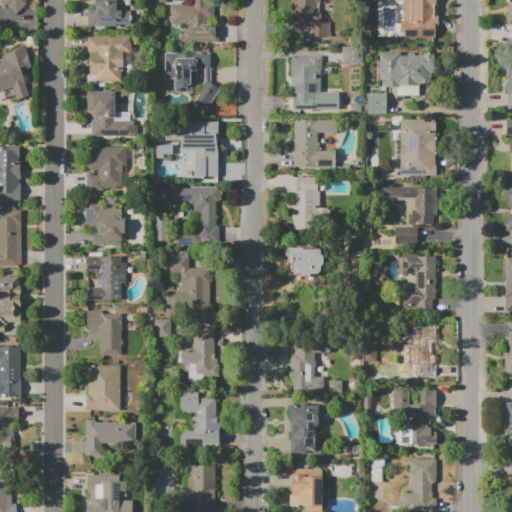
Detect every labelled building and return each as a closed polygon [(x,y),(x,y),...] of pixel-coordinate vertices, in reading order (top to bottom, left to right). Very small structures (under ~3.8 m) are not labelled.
[(0,0),(28,0),(28,2),(16,14),(6,4),(4,7),(0,3),(0,0)] [(87,26),(87,9),(94,9),(94,0),(114,0),(114,2),(117,2),(117,9),(132,9),(132,26),(87,26)] [(182,43),(182,28),(170,27),(170,6),(192,6),(192,0),(207,0),(207,4),(214,4),(214,17),(208,17),(208,24),(211,24),(211,27),(215,27),(215,43),(182,43)] [(292,0),(319,0),(319,21),(329,21),(329,36),(311,36),(311,23),(296,23),(296,1),(292,1),(292,0)] [(436,0),(436,1),(434,1),(434,26),(402,26),(402,0),(436,0)] [(88,36),(130,37),(130,53),(123,53),(123,70),(109,70),(109,60),(104,60),(104,67),(88,67),(88,36)] [(0,54),(25,47),(31,65),(20,68),(29,95),(14,100),(10,87),(0,90),(0,61),(1,61),(0,58),(0,54)] [(341,63),(342,47),(363,47),(363,63),(341,63)] [(209,52),(209,79),(191,79),(191,92),(174,92),(174,79),(165,79),(165,51),(209,52)] [(380,52),(400,52),(400,55),(423,55),(423,53),(434,53),(434,85),(418,85),(417,95),(396,95),(396,86),(380,86),(380,52)] [(290,57),(307,57),(307,55),(322,55),(322,71),(320,71),(320,96),(315,96),(315,110),(290,110),(290,57)] [(219,89),(203,113),(191,105),(198,95),(197,94),(206,80),(219,89)] [(368,114),(368,92),(387,93),(387,115),(368,114)] [(91,118),(86,118),(86,97),(114,97),(114,111),(130,112),(130,124),(134,124),(133,125),(137,126),(137,135),(133,135),(133,136),(129,136),(107,136),(90,135),(90,127),(91,118)] [(292,119),(336,119),(335,132),(316,132),(316,151),(335,151),(335,167),(292,166),(292,119)] [(399,119),(436,119),(436,175),(399,175),(399,119)] [(197,178),(197,148),(184,148),(184,140),(166,140),(166,133),(176,133),(176,125),(184,125),(184,121),(185,121),(185,120),(193,120),(193,121),(198,121),(198,120),(213,120),(213,122),(220,122),(220,132),(219,132),(219,141),(220,141),(220,152),(219,152),(219,164),(216,164),(216,178),(197,178)] [(0,145),(18,145),(18,168),(14,168),(14,182),(20,183),(20,200),(0,200),(0,145)] [(125,146),(125,164),(122,164),(122,172),(121,172),(121,188),(103,188),(103,190),(87,190),(87,146),(125,146)] [(285,177),(317,177),(317,191),(320,191),(320,207),(326,207),(326,228),(291,228),(292,192),(285,192),(285,177)] [(218,188),(218,201),(215,201),(215,246),(176,245),(176,228),(194,228),(194,203),(174,203),(174,188),(218,188)] [(380,188),(438,188),(438,214),(434,214),(433,224),(409,224),(409,216),(414,216),(415,198),(380,198),(380,188)] [(86,207),(89,207),(89,204),(101,204),(101,208),(122,208),(122,219),(124,219),(124,233),(122,233),(122,245),(93,245),(93,224),(86,224),(86,207)] [(0,210),(21,210),(20,265),(0,265),(0,210)] [(153,216),(170,216),(170,240),(153,240),(153,216)] [(417,228),(416,245),(395,245),(395,228),(417,228)] [(347,239),(361,239),(361,256),(347,256),(347,239)] [(289,255),(288,255),(286,253),(285,251),(288,249),(292,246),(294,250),(297,248),(297,249),(300,247),(302,249),(303,249),(304,251),(306,249),(308,251),(313,247),(316,251),(318,250),(322,256),(320,257),(321,259),(324,263),(318,267),(321,270),(314,275),(312,273),(302,280),(292,265),(294,264),(291,260),(292,259),(289,255)] [(87,256),(121,256),(121,262),(125,262),(125,284),(121,283),(121,300),(87,300),(87,288),(101,288),(101,284),(98,284),(98,277),(96,277),(96,272),(87,271),(87,256)] [(210,268),(210,305),(186,305),(186,309),(166,309),(166,290),(181,290),(181,272),(170,272),(170,256),(189,256),(189,268),(210,268)] [(435,256),(435,299),(432,299),(432,311),(415,311),(415,306),(402,306),(402,286),(415,286),(416,269),(403,269),(403,256),(435,256)] [(504,311),(511,310),(511,256),(503,257),(504,311)] [(0,276),(19,276),(19,323),(4,323),(4,332),(0,332),(0,276)] [(122,314),(122,330),(120,330),(120,355),(100,355),(100,327),(86,327),(87,310),(102,310),(102,314),(122,314)] [(172,321),(175,321),(175,334),(168,334),(168,338),(158,338),(158,332),(154,332),(154,319),(172,319),(172,321)] [(511,321),(507,322),(508,336),(503,336),(504,379),(511,378),(511,321)] [(436,326),(436,343),(432,343),(432,353),(436,353),(436,377),(400,377),(400,344),(412,344),(412,326),(436,326)] [(219,376),(203,376),(203,382),(187,381),(187,363),(177,362),(177,348),(193,348),(193,327),(214,328),(214,358),(217,358),(217,364),(219,364),(219,376)] [(323,390),(294,390),(294,380),(290,380),(290,352),(294,352),(294,337),(329,337),(329,352),(314,351),(314,376),(323,376),(323,390)] [(0,346),(19,346),(20,397),(0,397),(0,346)] [(120,365),(120,412),(87,412),(87,365),(120,365)] [(329,380),(341,380),(341,393),(328,393),(329,380)] [(437,444),(396,444),(396,409),(394,409),(394,391),(408,391),(408,405),(420,405),(420,390),(436,390),(436,416),(431,416),(431,431),(437,431),(437,444)] [(220,416),(220,447),(181,447),(181,429),(190,429),(190,416),(196,416),(196,412),(180,412),(180,391),(198,392),(198,398),(216,398),(216,416),(220,416)] [(363,395),(371,395),(371,410),(363,410),(363,395)] [(511,447),(511,402),(503,402),(503,447),(511,447)] [(314,450),(290,450),(291,405),(299,405),(299,404),(308,404),(308,405),(317,405),(317,426),(314,426),(314,450)] [(0,407),(17,407),(17,421),(11,421),(11,451),(0,451),(0,407)] [(136,422),(135,443),(101,443),(101,456),(86,456),(86,420),(95,420),(95,422),(136,422)] [(382,482),(371,482),(371,458),(385,458),(385,467),(382,467),(382,482)] [(436,459),(436,480),(431,480),(430,492),(432,492),(432,498),(437,498),(437,511),(404,511),(404,493),(413,493),(413,473),(410,473),(410,459),(436,459)] [(215,465),(215,511),(183,511),(183,474),(188,474),(188,465),(215,465)] [(321,469),(321,511),(306,511),(306,506),(290,506),(290,469),(321,469)] [(0,511),(0,470),(12,470),(13,504),(17,504),(17,511),(0,511)] [(87,475),(119,475),(119,480),(126,480),(126,500),(132,500),(132,511),(86,511),(86,498),(87,498),(87,475)]
